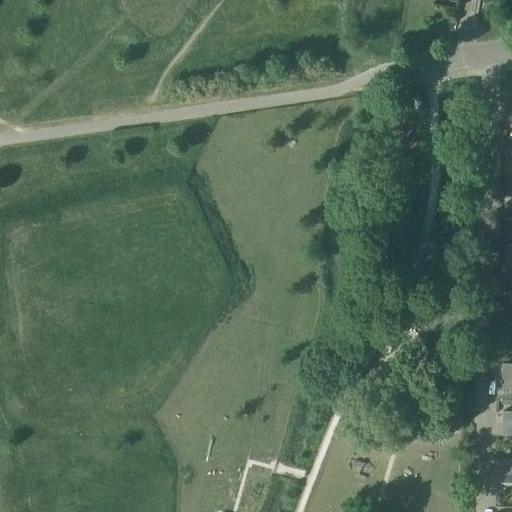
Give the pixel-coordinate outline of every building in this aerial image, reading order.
[(412,318),(421,321),(427,303),(417,300),(412,318)] [(434,343),(462,343),(462,303),(434,303),(434,343)] [(511,364),(503,364),(503,376),(511,376),(511,364)] [(511,376),(503,376),(503,388),(511,387),(511,376)] [(511,411),(502,412),(502,424),(511,423),(511,411)] [(511,423),(502,424),(502,436),(511,435),(511,423)] [(511,459),(502,460),(502,471),(511,471),(511,459)] [(511,471),(502,471),(501,483),(511,483),(511,471)]
